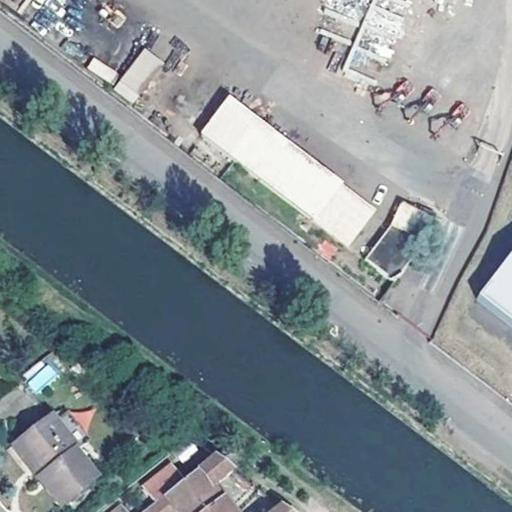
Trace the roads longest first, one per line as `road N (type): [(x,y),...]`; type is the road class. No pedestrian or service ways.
road 1 (unclassified): [(0,51),(511,448)]
road 2 (unknown): [(185,0),(463,208)]
road 3 (unknown): [(463,208),(484,161),(511,49)]
road 4 (unknown): [(389,353),(463,208)]
